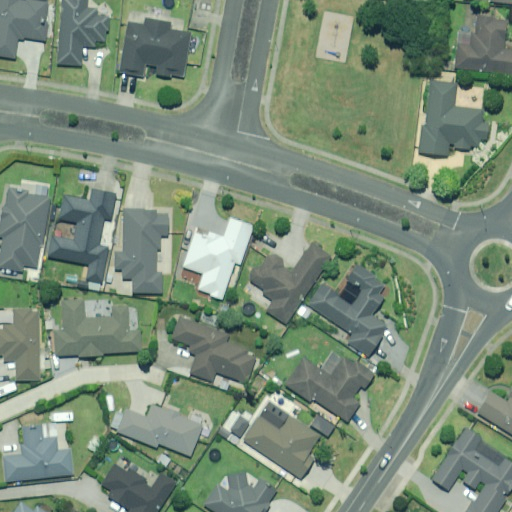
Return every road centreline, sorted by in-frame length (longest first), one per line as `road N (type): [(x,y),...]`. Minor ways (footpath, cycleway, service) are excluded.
road 1 (tertiary): [(244,144),(473,233)]
road 2 (tertiary): [(482,304),(413,431),(357,511)]
road 3 (tertiary): [(457,253),(239,174)]
road 4 (tertiary): [(0,94),(86,103),(211,132)]
road 5 (tertiary): [(201,165),(0,127)]
road 6 (residential): [(270,0),(244,144)]
road 7 (residential): [(211,132),(234,0)]
